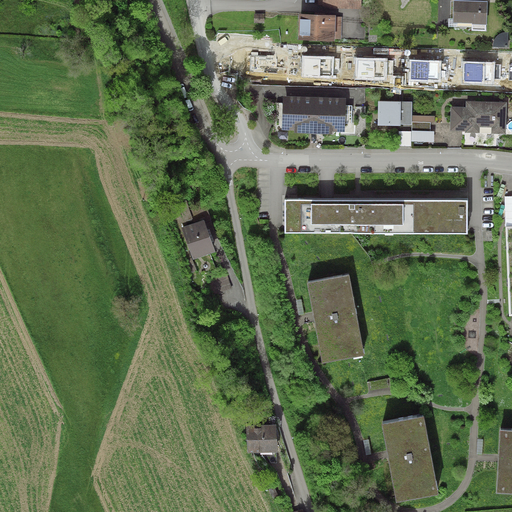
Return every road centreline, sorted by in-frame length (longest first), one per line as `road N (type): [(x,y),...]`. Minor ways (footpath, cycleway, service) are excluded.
road 1 (residential): [(311,511),(260,342),(226,157)]
road 2 (residential): [(511,162),(272,160),(251,152)]
road 3 (unknown): [(226,157),(92,46)]
road 4 (residential): [(226,157),(201,118),(154,0)]
road 5 (residential): [(251,152),(240,117),(217,88),(193,0)]
